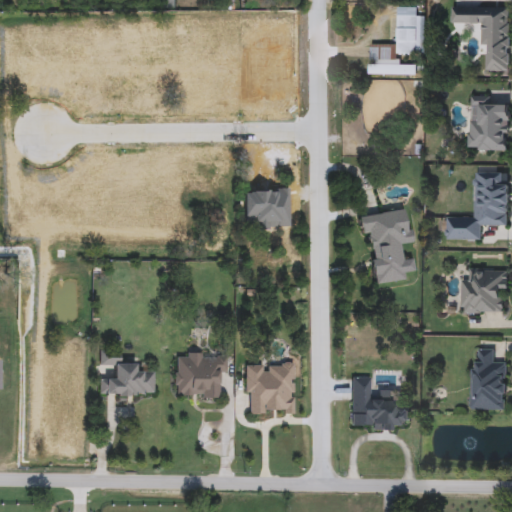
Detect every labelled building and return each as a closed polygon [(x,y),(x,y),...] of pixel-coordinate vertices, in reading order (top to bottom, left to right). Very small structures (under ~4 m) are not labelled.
[(510,7),(510,72),(484,71),(485,26),(451,25),(451,6),(510,7)] [(423,55),(401,54),(401,65),(417,65),(417,76),(369,74),(369,44),(397,45),(397,7),(416,7),(416,16),(424,16),(423,55)] [(263,30),(247,30),(247,16),(263,16),(263,30)] [(151,40),(151,22),(171,22),(171,40),(151,40)] [(100,43),(100,83),(85,83),(85,64),(92,64),(92,43),(100,43)] [(195,72),(195,56),(223,56),(223,72),(195,72)] [(135,78),(135,59),(162,59),(162,78),(135,78)] [(252,79),(252,60),(280,60),(280,79),(252,79)] [(490,96),(490,105),(510,105),(509,151),(468,151),(468,96),(490,96)] [(511,173),(510,227),(483,227),(482,241),(446,241),(446,218),(472,218),(473,173),(511,173)] [(55,175),(102,175),(102,193),(55,193),(55,175)] [(231,181),(231,190),(190,190),(190,181),(231,181)] [(42,194),(3,194),(3,184),(42,184),(42,194)] [(260,232),(260,184),(275,184),(275,232),(260,232)] [(170,190),(170,213),(150,213),(150,200),(122,200),(122,190),(170,190)] [(358,216),(406,209),(411,243),(400,244),(402,260),(412,258),(413,271),(404,272),(405,280),(374,285),(367,238),(361,239),(358,216)] [(269,268),(269,281),(247,281),(247,268),(269,268)] [(508,270),(508,291),(502,291),(501,315),(460,314),(461,280),(469,280),(469,270),(508,270)] [(507,410),(471,411),(471,360),(479,360),(478,350),(496,350),(496,360),(507,360),(507,410)] [(154,397),(98,395),(99,377),(107,378),(108,367),(98,367),(99,351),(119,351),(119,363),(135,363),(135,372),(154,372),(154,397)] [(218,398),(173,397),(174,357),(227,358),(226,375),(218,375),(218,398)] [(294,414),(245,414),(245,364),(294,364),(294,414)]
